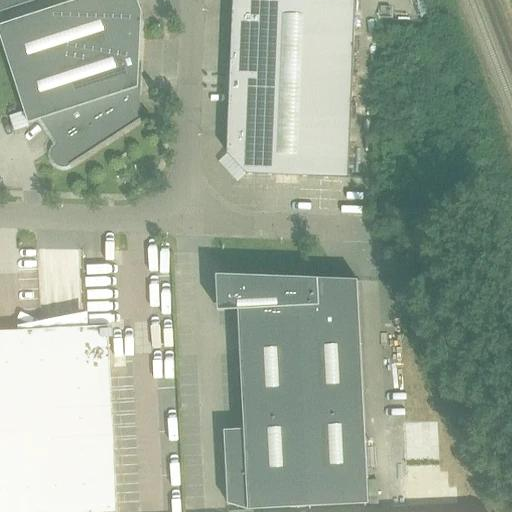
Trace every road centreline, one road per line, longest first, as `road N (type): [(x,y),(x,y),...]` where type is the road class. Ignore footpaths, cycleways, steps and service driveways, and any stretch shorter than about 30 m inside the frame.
road 1 (unclassified): [(196,0),(190,218)]
road 2 (unclassified): [(0,212),(190,218)]
road 3 (unclassified): [(190,218),(364,230)]
